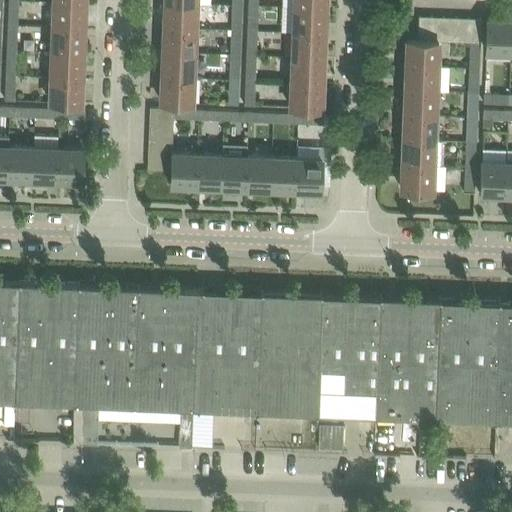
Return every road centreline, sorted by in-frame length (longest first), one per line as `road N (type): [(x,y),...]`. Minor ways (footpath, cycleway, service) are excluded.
road 1 (unclassified): [(0,476),(511,495)]
road 2 (tertiary): [(355,242),(113,232)]
road 3 (residential): [(355,242),(362,0)]
road 4 (residential): [(113,232),(120,0)]
road 5 (tertiary): [(511,249),(355,242)]
